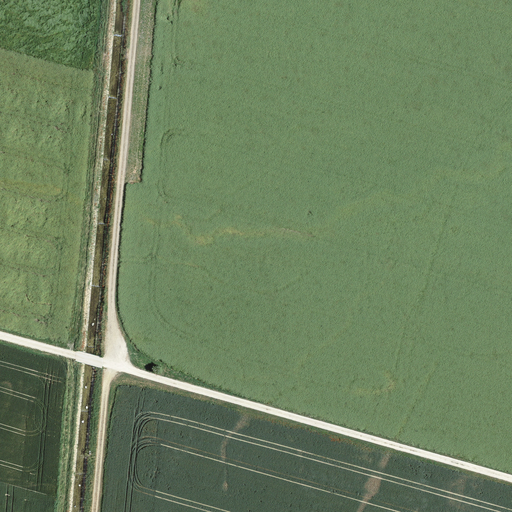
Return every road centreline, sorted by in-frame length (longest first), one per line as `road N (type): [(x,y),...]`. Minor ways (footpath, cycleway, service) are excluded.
road 1 (track): [(0,334),(511,480)]
road 2 (unknown): [(111,366),(106,300),(133,0)]
